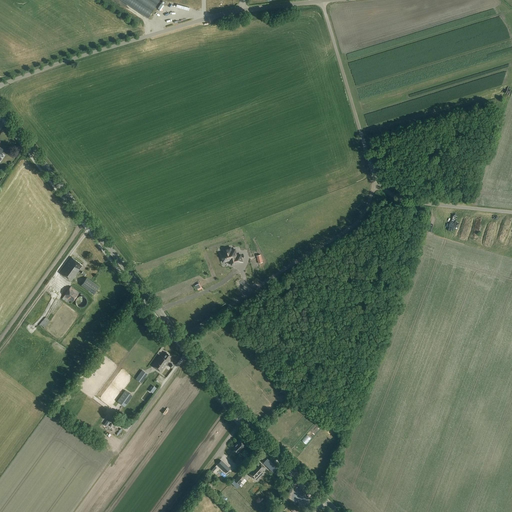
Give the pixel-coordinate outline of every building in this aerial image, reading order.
[(121,0),(147,17),(158,0),(121,0)] [(225,252),(221,253),(223,262),(230,260),(232,265),(242,262),(241,255),(237,256),(235,250),(231,251),(230,248),(224,249),(225,252)] [(82,265),(72,258),(69,261),(61,272),(72,280),(80,268),(82,265)] [(93,294),(99,287),(87,278),(81,285),(93,294)] [(68,302),(74,301),(80,292),(71,286),(62,298),(68,302)] [(194,288),(187,293),(190,296),(176,305),(178,308),(198,295),(194,288)] [(86,298),(83,296),(79,296),(76,298),(75,302),(76,305),(79,308),(83,308),(86,305),(87,302),(86,298)] [(43,328),(50,321),(46,317),(39,324),(43,328)] [(169,358),(171,356),(166,353),(163,357),(160,355),(153,366),(161,372),(170,359),(169,358)] [(117,379),(120,381),(126,373),(123,370),(117,379)] [(142,383),(148,374),(142,370),(136,378),(142,383)] [(145,384),(141,389),(146,394),(151,389),(145,384)] [(109,400),(113,394),(108,390),(104,397),(109,400)] [(125,406),(133,395),(125,390),(117,401),(125,406)] [(237,453),(245,446),(240,440),(232,448),(237,453)] [(231,478),(239,469),(229,458),(220,467),(231,478)] [(266,468),(259,461),(256,465),(254,463),(247,471),(257,481),(264,473),(262,471),(266,468)] [(239,484),(244,478),(240,474),(234,480),(239,484)]
